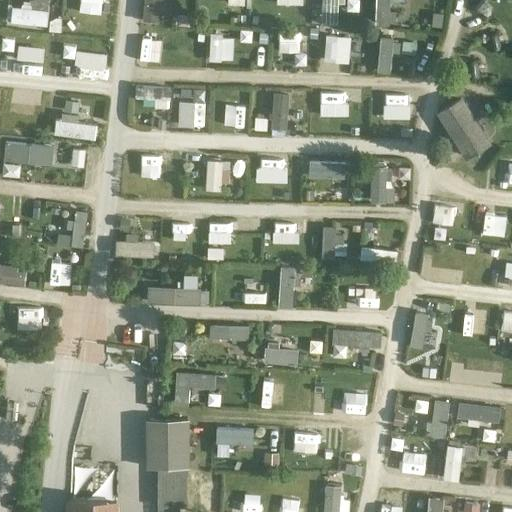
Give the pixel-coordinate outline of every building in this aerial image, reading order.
[(116,34),(116,0),(90,0),(90,7),(103,7),(103,15),(91,15),(91,33),(116,34)] [(146,0),(143,18),(157,20),(160,0),(146,0)] [(341,22),(341,0),(323,0),(323,22),(341,22)] [(376,0),(376,22),(393,23),(393,0),(376,0)] [(9,4),(8,13),(0,12),(0,19),(48,25),(50,9),(9,4)] [(352,61),(352,34),(326,34),(325,61),(352,61)] [(394,35),(380,34),(379,70),(392,70),(394,35)] [(211,35),(211,59),(235,60),(236,35),(211,35)] [(144,44),(143,60),(164,61),(164,45),(144,44)] [(158,97),(157,106),(170,108),(173,87),(138,83),(137,94),(158,97)] [(206,99),(207,87),(180,87),(180,99),(206,99)] [(26,134),(41,134),(41,90),(27,90),(27,105),(12,105),(12,121),(26,121),(26,134)] [(273,126),(290,126),(290,90),(273,90),(273,126)] [(386,104),(415,104),(415,92),(386,93),(386,104)] [(433,115),(462,157),(492,137),(462,95),(433,115)] [(78,121),(80,100),(67,98),(66,115),(57,114),(55,133),(97,137),(98,123),(78,121)] [(179,100),(179,125),(206,125),(206,101),(179,100)] [(248,126),(249,102),(226,102),(225,125),(248,126)] [(324,131),(324,107),(302,107),(301,131),(324,131)] [(54,159),(55,142),(4,141),(4,159),(54,159)] [(72,163),(86,164),(87,147),(73,146),(72,163)] [(133,175),(154,175),(154,166),(177,166),(177,154),(134,153),(133,175)] [(270,195),(286,196),(287,157),(271,156),(270,195)] [(222,179),(232,179),(232,158),(208,157),(208,189),(221,189),(222,179)] [(310,158),(310,174),(347,175),(348,159),(310,158)] [(395,201),(396,165),(372,164),(371,201),(395,201)] [(439,201),(437,212),(472,218),(474,206),(439,201)] [(86,245),(87,209),(76,208),(76,227),(47,227),(47,245),(86,245)] [(508,234),(510,213),(490,211),(488,231),(508,234)] [(234,241),(233,220),(210,222),(211,242),(234,241)] [(189,222),(166,222),(166,253),(189,253),(189,222)] [(344,255),(344,224),(323,224),(323,255),(344,255)] [(118,254),(156,254),(156,239),(118,240),(118,254)] [(396,262),(398,249),(363,244),(361,257),(396,262)] [(49,279),(69,279),(69,261),(50,261),(49,279)] [(28,266),(0,264),(0,280),(27,282),(28,266)] [(294,306),(296,265),(282,265),(280,305),(294,306)] [(356,304),(357,271),(344,270),(343,304),(356,304)] [(463,280),(463,272),(442,270),(442,279),(463,280)] [(185,273),(185,285),(149,284),(148,300),(200,301),(201,273),(185,273)] [(245,301),(265,301),(265,282),(245,282),(245,301)] [(43,314),(44,304),(21,302),(20,311),(43,314)] [(455,336),(466,339),(474,307),(462,305),(455,336)] [(423,347),(429,312),(416,310),(411,345),(423,347)] [(503,329),(511,330),(511,310),(505,310),(503,329)] [(251,338),(251,323),(211,323),(211,338),(251,338)] [(336,352),(347,353),(347,344),(383,345),(383,328),(336,327),(336,352)] [(174,354),(188,354),(188,340),(175,340),(174,354)] [(266,363),(300,364),(300,347),(266,346),(266,363)] [(191,404),(192,386),(216,387),(216,371),(176,370),(176,404),(191,404)] [(360,390),(362,376),(325,371),(323,385),(360,390)] [(264,405),(286,406),(287,386),(264,385),(264,405)] [(432,435),(448,436),(450,400),(435,399),(432,435)] [(458,415),(500,422),(503,406),(461,399),(458,415)] [(188,467),(188,419),(146,419),(146,467),(188,467)] [(230,456),(230,443),(256,443),(256,427),(218,427),(218,456),(230,456)] [(388,470),(401,473),(405,450),(411,451),(413,439),(394,436),(388,470)] [(323,471),(323,455),(310,454),(311,445),(288,444),(288,470),(323,471)] [(436,444),(436,454),(446,454),(445,480),(462,480),(462,444),(436,444)] [(346,474),(362,476),(363,465),(347,463),(346,474)] [(316,493),(316,476),(271,475),(271,492),(316,493)] [(252,488),(268,488),(268,477),(252,476),(252,488)] [(349,511),(352,499),(341,497),(343,486),(330,483),(324,511),(349,511)] [(429,495),(428,511),(442,511),(444,496),(429,495)] [(113,511),(114,498),(65,497),(64,511),(113,511)] [(444,511),(463,511),(464,499),(445,498),(444,511)] [(466,501),(465,511),(482,511),(482,502),(466,501)]
